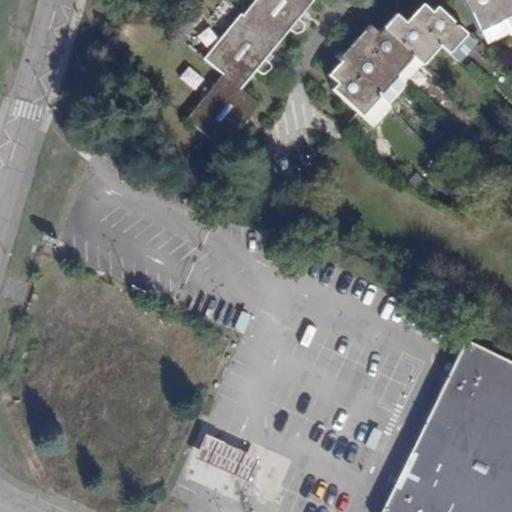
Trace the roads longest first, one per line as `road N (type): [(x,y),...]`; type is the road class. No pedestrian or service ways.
road 1 (track): [(288,108),(429,226),(511,232)]
road 2 (residential): [(59,0),(0,210)]
road 3 (unknown): [(273,361),(408,424)]
road 4 (residential): [(351,0),(288,108)]
